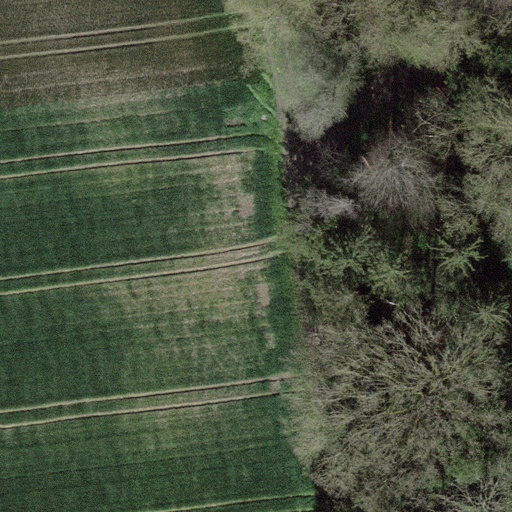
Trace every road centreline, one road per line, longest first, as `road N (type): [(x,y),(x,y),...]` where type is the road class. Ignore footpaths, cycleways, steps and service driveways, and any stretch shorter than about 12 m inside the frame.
road 1 (track): [(350,511),(269,0)]
road 2 (track): [(296,171),(511,33)]
